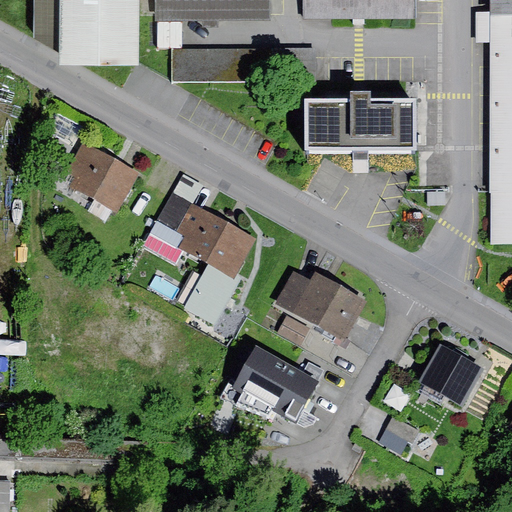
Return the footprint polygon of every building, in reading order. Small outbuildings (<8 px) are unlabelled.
[(138,0),(34,0),(34,35),(61,53),(139,56),(138,0)] [(267,0),(163,0),(164,16),(268,14),(267,0)] [(414,0),(305,0),(305,18),(415,18),(414,0)] [(511,0),(490,0),(490,246),(511,246),(511,0)] [(313,49),(172,50),(172,83),(313,82),(313,49)] [(352,101),(306,101),(306,152),(360,152),(418,152),(418,99),(372,99),(372,93),(352,93),(352,101)] [(139,174),(84,144),(68,174),(74,177),(69,187),(118,213),(139,174)] [(177,232),(193,204),(203,186),(184,175),(158,221),(177,232)] [(257,239),(193,204),(177,232),(185,237),(178,249),(209,265),(234,279),(257,239)] [(177,232),(158,221),(142,247),(170,263),(178,249),(185,237),(177,232)] [(234,279),(209,265),(185,309),(217,326),(241,283),(234,279)] [(312,281),(294,271),(275,304),(345,343),(368,302),(317,274),(312,281)] [(157,337),(93,301),(75,342),(137,376),(157,337)] [(288,316),(278,333),(301,346),(311,329),(288,316)] [(485,369),(440,344),(419,383),(464,408),(485,369)] [(321,383),(256,347),(233,387),(246,393),(270,407),(298,424),(321,383)] [(246,393),(239,405),(263,419),(270,407),(246,393)] [(393,416),(377,443),(401,458),(410,442),(415,445),(422,433),(393,416)] [(0,458),(20,459),(21,435),(0,434),(0,458)] [(0,511),(11,511),(12,480),(0,480),(0,511)]
